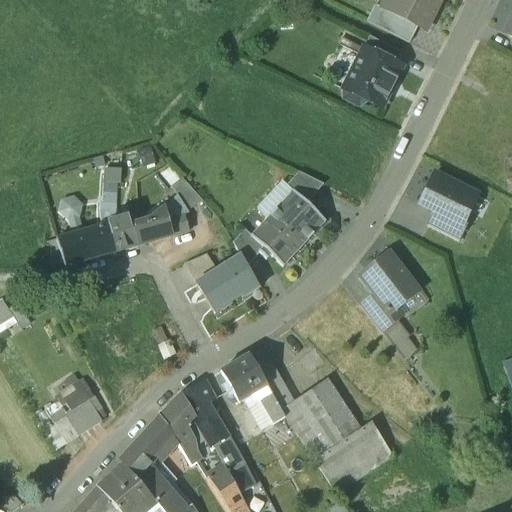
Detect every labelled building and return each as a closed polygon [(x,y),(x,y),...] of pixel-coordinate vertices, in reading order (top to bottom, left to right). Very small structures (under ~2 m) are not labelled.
[(386,0),(381,10),(380,11),(416,29),(425,33),(441,0),(386,0)] [(416,29),(380,11),(381,10),(374,7),(365,24),(408,45),(416,29)] [(401,55),(368,39),(362,51),(395,67),(401,55)] [(395,67),(362,51),(342,91),(342,101),(357,109),(365,103),(380,110),(400,70),(395,67)] [(120,172),(104,171),(102,184),(115,185),(119,185),(120,172)] [(323,187),(298,174),(285,188),(291,194),(292,193),(305,205),(323,187)] [(475,197),(434,176),(419,206),(435,213),(460,226),(475,197)] [(201,203),(181,180),(171,190),(178,200),(186,213),(201,203)] [(115,185),(102,184),(101,205),(99,205),(99,216),(100,226),(107,224),(115,222),(114,206),(115,185)] [(147,210),(137,214),(140,223),(138,224),(139,227),(149,224),(164,211),(167,209),(178,200),(171,190),(147,210)] [(291,194),(266,220),(299,251),(325,224),(305,205),(292,193),(291,194)] [(178,200),(167,209),(164,211),(172,238),(188,233),(183,216),(186,213),(178,200)] [(127,219),(127,218),(115,222),(107,224),(111,236),(110,236),(115,254),(172,238),(164,211),(149,224),(139,227),(138,224),(140,223),(137,214),(127,219)] [(460,226),(435,213),(427,228),(458,243),(465,229),(460,226)] [(299,251),(266,220),(250,237),(249,239),(261,250),(257,255),(258,255),(265,262),(270,258),(282,269),(299,251)] [(86,232),(56,241),(62,265),(63,268),(115,254),(110,236),(111,236),(107,224),(100,226),(99,226),(100,229),(86,233),(86,232)] [(244,232),(232,245),(239,258),(245,269),(258,255),(257,255),(261,250),(249,239),(250,237),(244,232)] [(58,248),(45,251),(50,268),(62,265),(58,248)] [(206,256),(183,266),(195,287),(196,286),(217,273),(206,256)] [(387,256),(374,267),(375,269),(361,280),(373,295),(389,315),(390,314),(417,293),(387,256)] [(245,269),(239,258),(225,266),(225,268),(227,267),(236,281),(235,282),(243,295),(242,296),(244,300),(258,291),(245,269)] [(217,273),(196,286),(211,311),(227,301),(229,304),(242,296),(243,295),(235,282),(236,281),(227,267),(225,268),(217,273)] [(389,315),(373,295),(359,307),(381,335),(397,322),(390,314),(389,315)] [(7,311),(1,301),(0,301),(0,324),(1,325),(12,319),(7,311)] [(30,325),(17,305),(7,311),(12,319),(20,332),(30,325)] [(397,322),(381,335),(405,364),(419,353),(409,341),(412,339),(397,322)] [(271,396),(284,389),(261,350),(248,358),(271,396)] [(248,358),(221,374),(239,405),(255,395),(273,426),(284,419),(271,396),(248,358)] [(284,389),(271,396),(284,419),(298,440),(314,463),(360,432),(327,382),(293,405),(284,389)] [(215,401),(206,383),(195,389),(206,406),(215,401)] [(88,402),(77,384),(62,394),(73,411),(76,409),(88,402)] [(195,389),(181,397),(195,420),(221,464),(224,469),(240,460),(206,406),(195,389)] [(181,397),(173,405),(159,420),(176,445),(180,451),(185,461),(197,453),(197,452),(195,442),(185,426),(195,420),(181,397)] [(88,402),(76,409),(89,430),(101,423),(88,402)] [(73,411),(64,417),(66,420),(77,438),(89,430),(76,409),(73,411)] [(298,440),(284,419),(273,426),(265,430),(267,433),(266,434),(277,452),(298,440)] [(66,420),(54,427),(55,428),(65,445),(77,438),(66,420)] [(159,420),(119,463),(156,506),(160,511),(194,511),(191,508),(187,511),(150,469),(151,468),(149,467),(157,459),(160,463),(176,445),(159,420)] [(372,424),(360,432),(314,463),(337,496),(394,462),(372,424)] [(65,445),(55,428),(46,434),(56,451),(65,445)] [(122,468),(96,490),(114,511),(148,511),(156,506),(119,463),(118,464),(122,468)] [(211,476),(203,464),(199,467),(207,479),(211,476)] [(224,469),(221,464),(217,466),(220,471),(211,476),(207,479),(228,511),(247,511),(227,475),(224,469)] [(244,467),(227,475),(239,496),(253,489),(247,478),(249,477),(244,467)] [(114,511),(96,490),(76,511),(114,511)]
